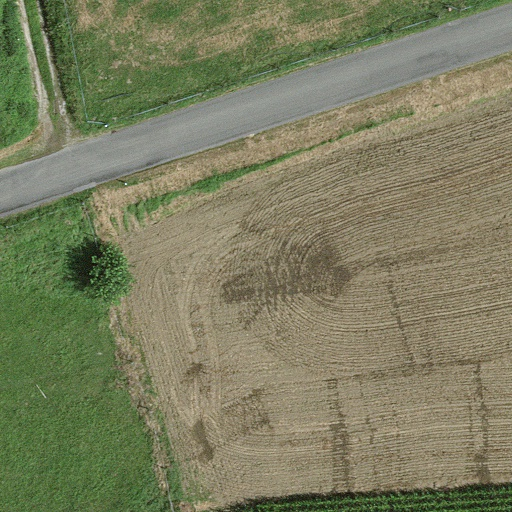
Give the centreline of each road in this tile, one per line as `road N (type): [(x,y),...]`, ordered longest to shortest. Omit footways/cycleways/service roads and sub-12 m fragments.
road 1 (unclassified): [(511,28),(0,192)]
road 2 (track): [(23,0),(66,170)]
